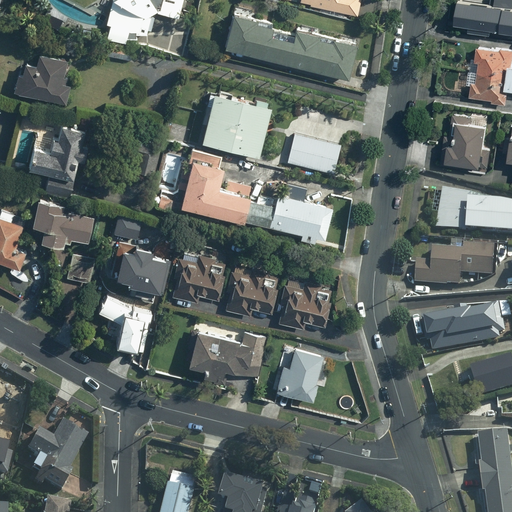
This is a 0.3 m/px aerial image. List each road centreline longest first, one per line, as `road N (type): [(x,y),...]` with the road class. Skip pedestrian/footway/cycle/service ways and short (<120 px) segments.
road 1 (residential): [(416,0),(374,294),(414,454)]
road 2 (residential): [(414,454),(364,457),(121,394)]
road 3 (unknown): [(229,158),(386,199)]
road 4 (residential): [(121,394),(0,324)]
